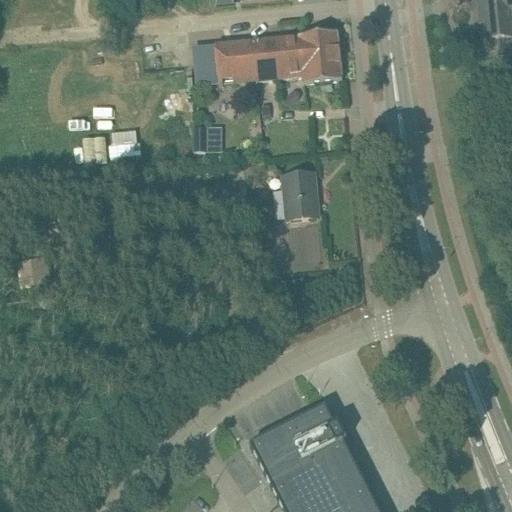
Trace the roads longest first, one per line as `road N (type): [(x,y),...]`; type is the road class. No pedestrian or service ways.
road 1 (unclassified): [(104,511),(169,448),(265,378),(440,307)]
road 2 (tertiary): [(440,307),(420,230),(387,0)]
road 3 (tertiary): [(511,492),(440,307)]
